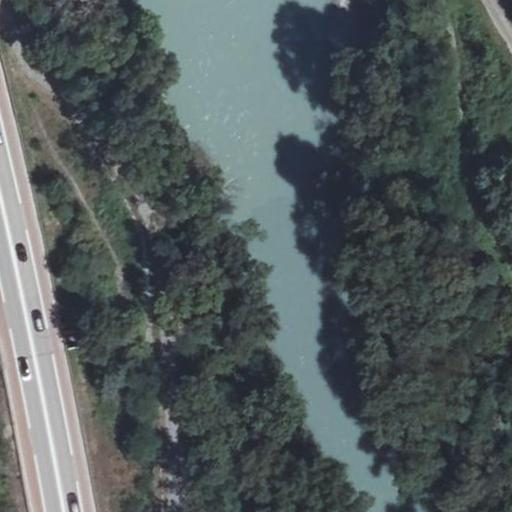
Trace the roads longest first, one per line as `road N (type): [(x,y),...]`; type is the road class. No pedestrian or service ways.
road 1 (track): [(5,0),(28,63),(95,133),(142,208),(151,303),(178,397),(175,446),(226,511)]
road 2 (trunk): [(0,183),(66,511)]
road 3 (track): [(446,0),(476,198),(511,277)]
